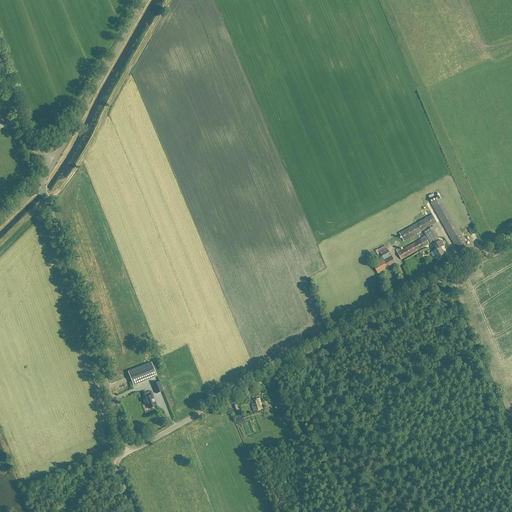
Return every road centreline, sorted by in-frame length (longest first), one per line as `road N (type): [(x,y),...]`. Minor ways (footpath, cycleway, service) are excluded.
road 1 (unclassified): [(127,451),(511,240)]
road 2 (track): [(0,244),(68,179),(168,0)]
road 3 (unclassified): [(127,451),(41,184)]
road 4 (unclassified): [(55,159),(146,0)]
road 5 (track): [(507,423),(479,444),(346,504)]
road 6 (track): [(511,434),(446,276)]
road 7 (track): [(289,363),(349,511)]
road 8 (unclassified): [(55,159),(30,147),(0,56)]
